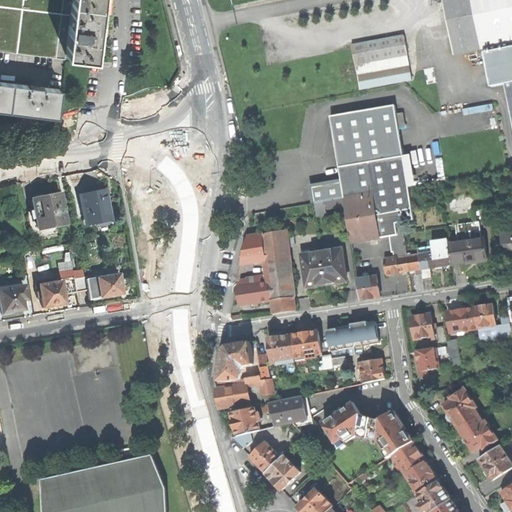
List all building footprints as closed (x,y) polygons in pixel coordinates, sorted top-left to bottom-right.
[(0,0),(0,51),(66,59),(66,55),(72,0),(0,0)] [(72,0),(66,55),(96,59),(99,30),(103,0),(72,0)] [(443,0),(455,55),(483,49),(473,0),(443,0)] [(511,0),(473,0),(483,49),(492,88),(506,85),(511,112),(511,0)] [(355,59),(358,75),(373,72),(372,63),(408,56),(404,35),(353,45),(353,48),(355,59)] [(413,80),(408,56),(372,63),(373,72),(358,75),(361,89),(404,81),(413,80)] [(0,110),(10,111),(13,84),(0,82),(0,110)] [(35,114),(58,117),(61,89),(13,84),(10,111),(35,114)] [(346,205),(352,241),(390,234),(404,232),(415,230),(394,106),(332,117),(341,174),(342,182),(345,198),(326,201),(327,208),(346,205)] [(316,203),(326,201),(345,198),(342,182),(313,187),(316,203)] [(96,223),(110,220),(105,191),(92,193),(81,195),(83,206),(85,216),(86,217),(87,224),(96,223)] [(57,226),(66,224),(60,194),(44,197),(32,200),(34,210),(28,212),(32,235),(48,232),(48,235),(58,233),(57,226)] [(475,261),(488,259),(485,238),(483,239),(479,239),(476,222),(456,225),(459,242),(449,244),(453,265),(475,261)] [(274,315),(297,311),(289,248),(288,238),(287,230),(248,237),(242,264),(266,258),(268,275),(255,277),(256,285),(238,288),(239,297),(240,306),(272,301),(274,315)] [(511,256),(511,230),(502,233),(505,258),(511,256)] [(394,251),(406,250),(404,232),(390,234),(392,251),(394,251)] [(439,267),(453,265),(449,244),(449,240),(432,242),(433,246),(419,248),(420,255),(422,270),(423,273),(424,281),(432,279),(430,268),(439,267)] [(341,282),(347,281),(343,252),(334,253),(334,250),(323,252),(328,284),(341,282)] [(407,256),(406,250),(394,251),(395,258),(398,258),(407,256)] [(313,287),(328,284),(323,252),(312,254),(312,257),(303,258),(308,287),(313,287)] [(401,273),(422,270),(420,255),(398,259),(398,258),(395,258),(385,260),(387,275),(394,274),(394,275),(397,274),(401,274),(401,273)] [(74,276),(73,276),(76,291),(88,289),(90,299),(104,297),(122,294),(121,287),(128,286),(126,273),(87,279),(86,276),(74,278),(74,276)] [(425,288),(424,281),(423,273),(415,275),(418,289),(425,288)] [(41,297),(43,307),(54,305),(65,303),(63,294),(76,291),(73,276),(60,279),(60,281),(39,285),(40,292),(36,292),(38,298),(41,297)] [(374,298),(381,297),(378,276),(358,280),(361,301),(374,298)] [(240,280),(238,288),(256,285),(255,277),(255,278),(240,280)] [(8,313),(13,312),(13,311),(24,309),(22,300),(26,299),(24,285),(14,287),(14,284),(0,286),(0,303),(2,314),(8,313)] [(476,307),(480,328),(494,326),(494,329),(498,328),(498,325),(494,304),(485,306),(476,307)] [(452,332),(480,328),(476,307),(462,309),(449,311),(452,332)] [(433,339),(436,338),(432,314),(422,315),(412,317),(416,339),(432,336),(433,339)] [(331,350),(381,343),(380,338),(377,338),(377,337),(377,336),(378,335),(379,333),(379,331),(377,330),(376,329),(375,323),(360,325),(360,326),(358,326),(351,327),(350,326),(339,328),(339,329),(337,329),(328,331),(331,350)] [(507,337),(506,328),(505,324),(498,325),(498,328),(500,338),(507,337)] [(440,342),(448,341),(446,326),(437,327),(440,342)] [(500,338),(498,328),(494,329),(494,326),(480,328),(482,341),(500,338)] [(306,333),(293,335),(296,358),(308,356),(308,359),(318,357),(318,354),(323,353),(320,331),(306,333)] [(282,337),(270,339),(274,364),(278,363),(277,361),(296,358),(293,335),(282,337)] [(458,346),(457,339),(448,341),(450,348),(458,346)] [(233,381),(242,379),(243,369),(247,365),(254,364),(251,341),(229,345),(224,350),(221,364),(219,381),(223,381),(233,381)] [(460,354),(458,346),(450,348),(451,358),(454,358),(454,355),(460,354)] [(438,348),(418,351),(419,361),(421,372),(441,368),(438,348)] [(321,361),(333,359),(333,358),(332,354),(323,355),(324,360),(319,360),(321,369),(322,369),(321,361)] [(348,363),(346,356),(333,358),(333,359),(334,365),(348,363)] [(334,365),(333,359),(321,361),(322,369),(334,367),(334,365)] [(383,359),(361,362),(362,366),(359,366),(359,369),(362,368),(364,383),(387,379),(385,370),(383,359)] [(269,367),(269,366),(261,367),(261,370),(262,376),(263,380),(271,379),(269,367)] [(224,387),(248,383),(247,378),(242,379),(233,381),(223,381),(224,387)] [(276,393),(275,388),(274,379),(271,379),(263,380),(261,381),(261,384),(263,395),(276,393)] [(252,402),(249,386),(249,383),(248,383),(224,387),(217,388),(219,398),(220,408),(252,402)] [(480,415),(476,408),(472,403),(473,400),(467,391),(463,391),(456,395),(455,399),(446,405),(451,414),(450,415),(449,417),(450,419),(452,420),(453,420),(455,420),(461,428),(480,415)] [(304,396),(289,399),(291,409),(281,411),(284,424),(309,419),(306,407),(304,396)] [(278,402),(281,411),(291,409),(289,399),(278,402)] [(276,426),(284,424),(281,411),(278,402),(271,403),(276,426)] [(359,412),(363,415),(358,408),(354,402),(351,405),(359,412)] [(407,428),(398,415),(392,417),(387,419),(383,419),(380,419),(374,418),(369,417),(363,415),(359,412),(351,405),(348,407),(345,410),(343,413),(342,410),(324,422),(338,444),(345,440),(347,443),(357,436),(380,440),(387,451),(390,449),(394,455),(395,455),(416,441),(410,433),(405,430),(407,428)] [(235,424),(238,436),(252,432),(262,430),(260,422),(263,421),(261,412),(258,412),(256,406),(232,412),(235,424)] [(392,417),(398,415),(396,410),(389,415),(383,419),(387,419),(392,417)] [(497,435),(492,428),(488,427),(485,422),(480,415),(461,428),(466,436),(465,438),(465,439),(465,441),(466,442),(468,443),(470,442),(476,451),(486,445),(489,446),(496,441),(497,435)] [(233,437),(244,448),(254,441),(252,432),(238,436),(233,437)] [(305,447),(311,441),(306,435),(299,441),(305,447)] [(259,465),(267,473),(283,457),(267,441),(252,457),(259,465)] [(422,451),(416,441),(395,455),(400,463),(397,465),(400,470),(403,468),(407,474),(428,460),(422,451)] [(511,468),(511,461),(501,445),(481,459),(487,469),(486,472),(487,473),(488,475),(492,476),(494,480),(511,468)] [(275,481),(284,490),(291,483),(296,478),(295,478),(302,471),(286,455),(283,457),(267,473),(275,481)] [(167,511),(166,489),(153,457),(44,481),(46,511),(167,511)] [(435,470),(428,460),(407,474),(420,493),(441,480),(435,470)] [(447,490),(441,480),(420,493),(425,502),(421,505),(425,511),(430,510),(431,511),(432,511),(453,499),(447,490)] [(347,494),(353,488),(347,482),(341,488),(347,494)] [(511,486),(503,492),(508,501),(504,503),(506,507),(510,511),(511,510),(511,486)] [(304,511),(328,511),(333,508),(335,506),(319,489),(313,495),(312,494),(307,499),(308,500),(300,507),(304,511)] [(461,511),(460,509),(453,499),(432,511),(461,511)]
